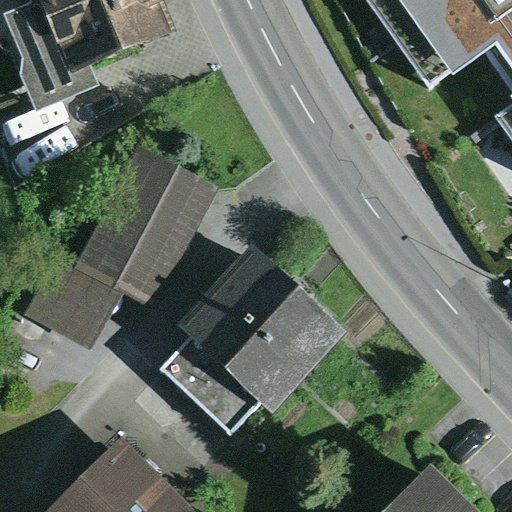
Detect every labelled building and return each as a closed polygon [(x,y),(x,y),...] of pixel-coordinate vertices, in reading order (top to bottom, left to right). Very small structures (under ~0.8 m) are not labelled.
[(175,27),(163,0),(25,0),(6,10),(23,53),(22,70),(36,107),(98,80),(92,57),(175,27)] [(511,0),(372,0),(433,82),(484,45),(511,83),(511,105),(502,113),(511,127),(511,0)] [(138,143),(76,263),(124,288),(158,305),(220,186),(138,143)] [(192,330),(160,365),(232,430),(262,397),(274,408),(349,325),(304,285),(254,239),(181,320),(192,330)] [(92,348),(124,288),(76,263),(57,253),(25,313),(92,348)] [(204,511),(121,434),(44,511),(204,511)] [(487,511),(432,459),(380,511),(487,511)]
